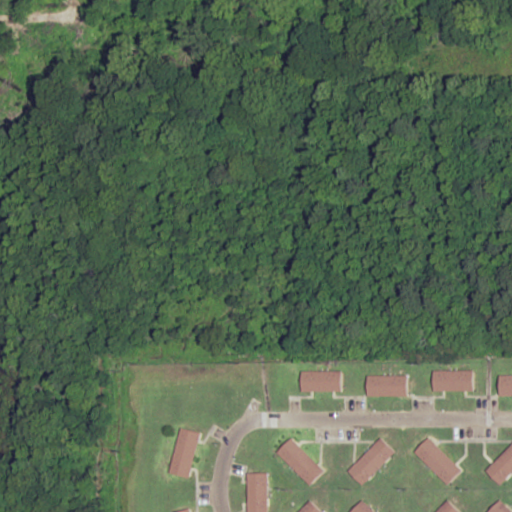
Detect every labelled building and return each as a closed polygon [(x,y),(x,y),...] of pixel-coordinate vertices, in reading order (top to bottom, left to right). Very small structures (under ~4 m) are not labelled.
[(434,391),(474,391),(474,371),(434,371),(434,391)] [(342,372),(302,372),(302,392),(342,392),(342,372)] [(511,375),(500,375),(500,396),(511,395),(511,375)] [(368,396),(408,396),(408,377),(368,377),(368,396)] [(182,428),(170,473),(190,478),(202,433),(182,428)] [(415,453),(448,485),(462,471),(430,438),(415,453)] [(324,471),(292,439),(278,453),(310,485),(324,471)] [(349,471),(363,485),(396,453),(382,439),(349,471)] [(511,445),(487,471),(501,485),(511,473),(511,445)] [(267,511),(268,474),(248,474),(248,511),(267,511)] [(300,511),(321,511),(311,501),(300,511)] [(352,511),(373,511),(363,501),(352,511)] [(459,511),(448,501),(436,511),(459,511)] [(489,511),(511,511),(501,501),(489,511)]
